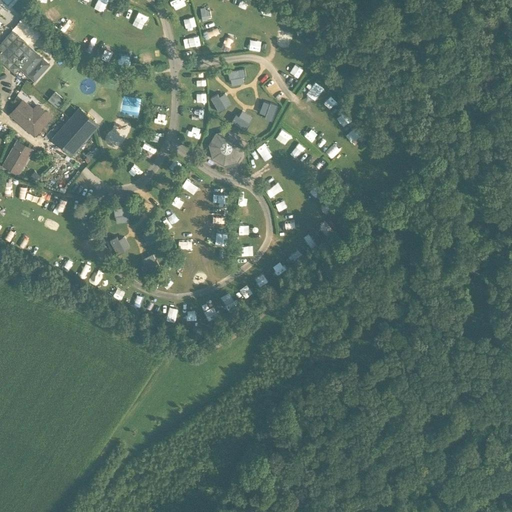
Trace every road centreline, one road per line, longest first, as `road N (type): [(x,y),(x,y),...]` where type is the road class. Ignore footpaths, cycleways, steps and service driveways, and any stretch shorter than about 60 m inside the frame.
road 1 (track): [(360,236),(231,340),(194,354),(151,344),(0,272)]
road 2 (track): [(326,0),(366,32),(402,110),(433,133),(436,145),(427,166),(360,236)]
road 3 (track): [(360,236),(440,234),(511,212)]
